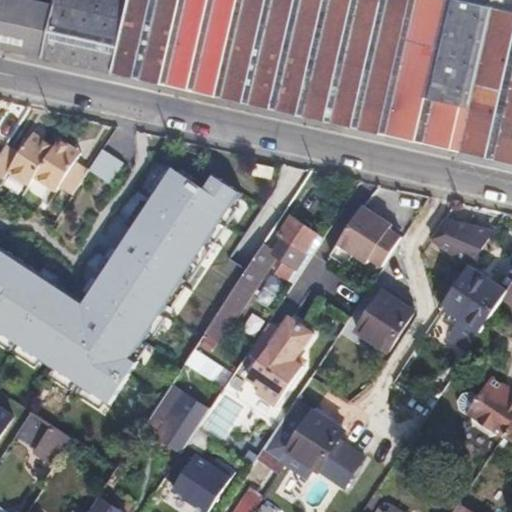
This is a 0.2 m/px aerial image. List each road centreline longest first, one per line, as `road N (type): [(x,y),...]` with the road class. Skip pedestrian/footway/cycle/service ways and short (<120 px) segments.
road 1 (residential): [(0,72),(511,183)]
road 2 (unknown): [(382,156),(306,281)]
